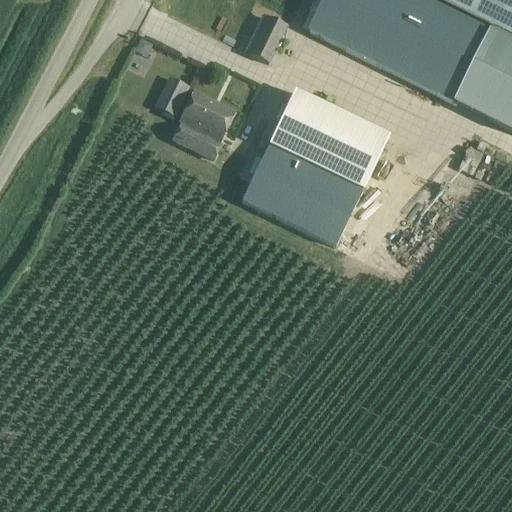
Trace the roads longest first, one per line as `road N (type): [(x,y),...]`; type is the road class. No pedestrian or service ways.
road 1 (unclassified): [(132,0),(60,101),(15,148)]
road 2 (unclassified): [(15,148),(89,0)]
